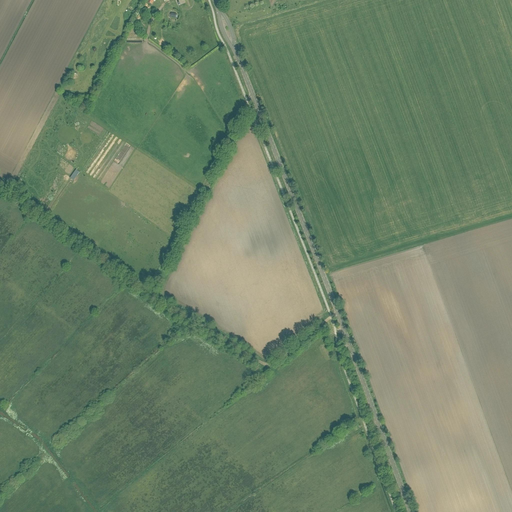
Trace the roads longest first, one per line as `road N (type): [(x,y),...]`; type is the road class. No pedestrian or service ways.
road 1 (tertiary): [(410,511),(231,43)]
road 2 (track): [(0,185),(262,364),(271,366),(331,318)]
road 3 (unknown): [(112,511),(212,426),(273,390),(280,379),(271,366)]
